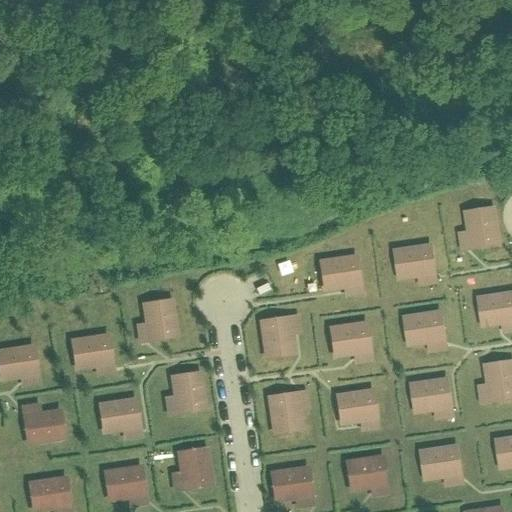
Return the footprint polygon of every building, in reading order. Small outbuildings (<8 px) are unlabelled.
[(503,248),(498,206),(464,211),(467,231),(456,232),(459,253),(503,248)] [(433,244),(392,250),(397,284),(417,281),(419,291),(440,288),(433,244)] [(357,255),(316,261),(321,294),(342,291),(343,302),(364,298),(357,255)] [(511,291),(475,297),(480,330),(500,327),(502,337),(511,335),(511,291)] [(178,341),(173,300),(139,304),(142,324),(132,326),(134,346),(178,341)] [(442,310),(401,316),(406,349),(426,346),(428,356),(449,353),(442,310)] [(256,320),(262,361),(296,356),(293,336),(303,334),(300,314),(256,320)] [(367,321),(326,328),(331,361),(351,358),(353,368),(374,365),(367,321)] [(108,333),(67,339),(72,373),(93,370),(94,380),(115,377),(108,333)] [(34,344),(0,349),(0,383),(18,381),(19,391),(40,388),(34,344)] [(511,401),(511,359),(482,364),(484,384),(474,385),(477,406),(511,401)] [(206,412),(201,371),(168,375),(170,396),(160,397),(163,418),(206,412)] [(449,377),(408,384),(413,417),(434,414),(435,424),(456,421),(449,377)] [(374,388),(332,394),(338,428),(358,425),(360,435),(380,432),(374,388)] [(263,397),(269,438),(302,433),(299,412),(310,411),(306,390),(263,397)] [(137,397),(95,403),(100,437),(121,434),(122,444),(143,441),(137,397)] [(21,413),(27,453),(67,448),(63,416),(41,419),(40,411),(21,413)] [(511,437),(493,440),(498,473),(511,471),(511,437)] [(459,444),(418,450),(423,483),(444,480),(445,491),(466,488),(459,444)] [(216,489),(209,450),(178,456),(181,474),(173,476),(175,495),(216,489)] [(384,462),(344,466),(348,495),(370,492),(372,504),(390,501),(384,462)] [(314,471),(274,475),(277,504),(300,501),(301,511),(309,511),(319,511),(314,471)] [(147,511),(142,472),(102,477),(105,505),(128,502),(129,511),(147,511)] [(71,511),(68,484),(28,489),(30,511),(71,511)]
